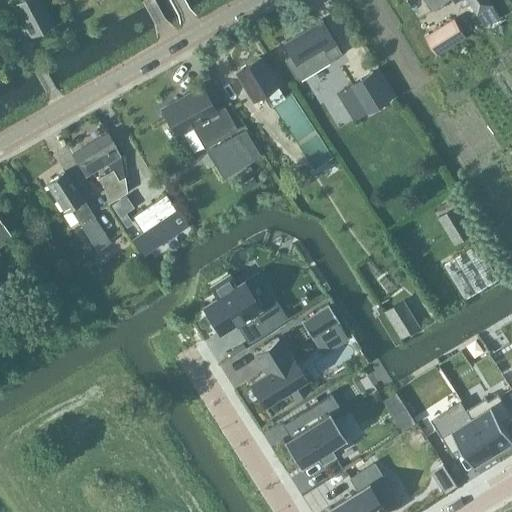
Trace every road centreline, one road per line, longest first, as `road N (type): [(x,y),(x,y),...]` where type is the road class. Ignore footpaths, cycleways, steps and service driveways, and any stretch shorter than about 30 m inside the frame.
road 1 (unclassified): [(0,146),(258,0)]
road 2 (residential): [(286,511),(202,377)]
